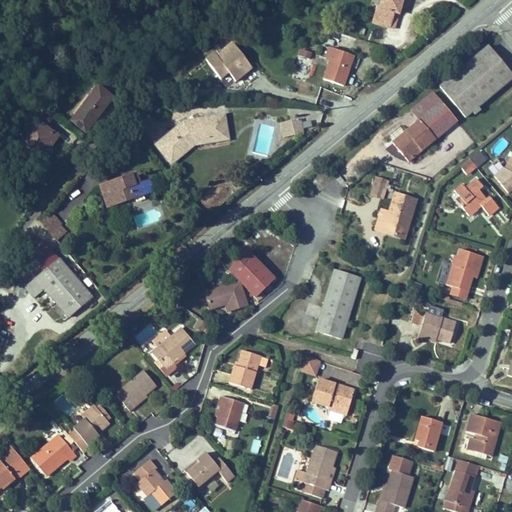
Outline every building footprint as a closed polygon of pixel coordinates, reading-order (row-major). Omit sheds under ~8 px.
[(367,20),(385,26),(389,13),(394,15),(399,1),(395,0),(377,0),(375,7),(372,6),(367,20)] [(389,13),(385,26),(390,27),(394,15),(389,13)] [(511,58),(489,32),(442,72),(468,103),(475,97),(477,100),(483,95),(481,91),(511,64),(511,58)] [(252,69),(232,44),(216,58),(213,54),(204,60),(222,81),(230,74),(237,82),(252,69)] [(325,79),(346,85),(355,54),(334,48),(325,79)] [(309,80),(311,52),(296,51),(294,78),(309,80)] [(421,106),(444,86),(436,78),(412,96),(421,106)] [(444,86),(421,106),(395,127),(411,147),(462,105),(444,86)] [(103,100),(89,89),(70,114),(85,125),(103,100)] [(17,138),(36,152),(46,138),(49,140),(56,131),(33,114),(17,138)] [(300,119),(279,123),(282,139),(303,134),(300,119)] [(226,120),(219,121),(220,130),(215,130),(214,139),(206,139),(206,144),(216,143),(217,147),(228,146),(226,120)] [(196,145),(206,144),(206,139),(214,139),(215,130),(220,130),(219,121),(198,122),(193,125),(191,123),(187,126),(184,124),(156,146),(172,164),(196,145)] [(376,179),(389,182),(394,164),(381,161),(376,179)] [(496,203),(506,195),(496,185),(493,187),(486,178),(490,175),(483,166),(470,177),(466,172),(459,179),(467,187),(473,193),(468,197),(476,205),(489,195),(496,203)] [(380,214),(404,222),(408,208),(412,210),(420,183),(399,176),(394,195),(386,193),(380,214)] [(115,206),(140,199),(139,194),(146,192),(143,181),(142,177),(114,183),(114,181),(105,183),(108,198),(113,197),(115,206)] [(155,179),(143,181),(146,192),(157,190),(155,179)] [(467,187),(462,191),(468,197),(473,193),(467,187)] [(404,222),(408,223),(412,210),(408,208),(404,222)] [(56,243),(68,232),(51,212),(39,223),(56,243)] [(69,316),(92,296),(45,238),(30,251),(45,270),(25,286),(34,296),(45,288),(69,316)] [(454,276),(474,282),(481,260),(487,261),(492,245),(469,238),(463,254),(460,253),(454,276)] [(456,251),(449,274),(454,276),(460,253),(456,251)] [(229,271),(256,298),(276,278),(249,252),(229,271)] [(319,316),(343,324),(363,265),(338,256),(319,316)] [(204,291),(209,307),(222,303),(227,302),(230,310),(244,306),(237,282),(204,291)] [(445,328),(456,332),(462,314),(428,303),(422,322),(445,328)] [(421,327),(443,334),(445,328),(422,322),(421,327)] [(154,353),(167,370),(197,345),(184,328),(154,353)] [(230,385),(251,391),(262,357),(244,352),(239,367),(236,366),(230,385)] [(304,356),(300,373),(317,377),(320,360),(304,356)] [(115,393),(130,413),(137,408),(135,405),(146,398),(145,394),(156,387),(144,371),(115,393)] [(314,394),(330,399),(331,396),(352,402),(358,382),(320,371),(314,394)] [(352,402),(331,396),(330,399),(329,403),(349,410),(352,402)] [(146,398),(135,405),(137,408),(147,400),(146,398)] [(236,434),(246,405),(223,398),(220,407),(222,408),(216,429),(236,434)] [(291,402),(288,411),(296,413),(298,404),(291,402)] [(471,438),(490,443),(500,411),(470,402),(465,420),(476,424),(471,438)] [(274,420),(278,407),(272,405),(268,418),(274,420)] [(418,436),(434,440),(442,411),(421,405),(415,426),(420,428),(418,436)] [(81,416),(83,420),(97,409),(95,406),(81,416)] [(102,408),(99,411),(109,424),(112,421),(102,408)] [(76,428),(78,431),(71,437),(84,453),(91,448),(91,445),(109,431),(108,428),(109,424),(99,411),(97,409),(83,420),(85,421),(76,428)] [(294,425),(298,413),(296,413),(288,411),(284,422),(294,425)] [(32,457),(45,475),(66,459),(68,462),(75,456),(60,436),(32,457)] [(332,458),(336,444),(317,437),(305,474),(309,476),(307,484),(322,489),(324,480),(330,482),(332,473),(328,472),(332,458)] [(252,439),(250,452),(258,454),(260,440),(252,439)] [(198,488),(217,474),(223,483),(233,477),(219,459),(210,465),(202,455),(195,461),(197,465),(186,474),(198,488)] [(497,462),(506,464),(508,457),(499,456),(497,462)] [(328,472),(332,473),(336,461),(332,458),(328,472)] [(158,503),(173,492),(165,481),(161,482),(156,477),(159,473),(148,459),(133,471),(139,480),(136,483),(147,495),(151,493),(158,503)] [(3,488),(14,478),(1,460),(0,461),(0,485),(3,488)] [(195,461),(184,469),(186,474),(197,465),(195,461)] [(451,461),(440,500),(466,509),(469,499),(463,497),(467,481),(471,467),(451,461)] [(375,504),(392,509),(396,497),(406,500),(416,469),(393,462),(390,474),(384,493),(380,492),(378,491),(375,504)] [(386,473),(380,492),(384,493),(390,474),(386,473)] [(463,497),(469,499),(473,484),(467,481),(463,497)] [(153,508),(158,503),(151,493),(147,495),(144,498),(153,508)] [(120,511),(110,499),(93,511),(120,511)] [(183,506),(190,511),(196,505),(188,499),(183,506)]
